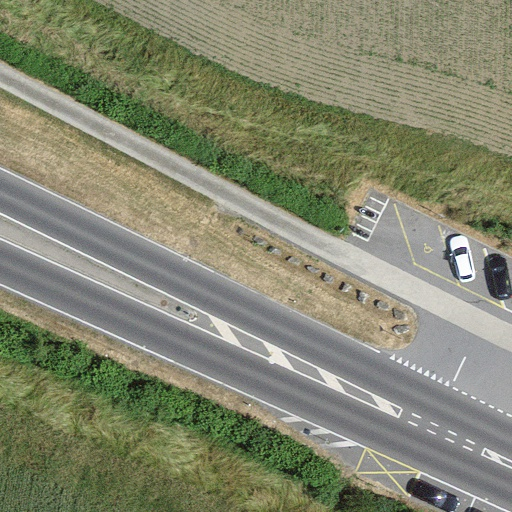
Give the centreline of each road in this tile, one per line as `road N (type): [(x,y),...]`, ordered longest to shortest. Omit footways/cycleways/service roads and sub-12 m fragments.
road 1 (secondary): [(511,441),(0,190)]
road 2 (secondary): [(0,260),(422,448),(511,480)]
road 3 (track): [(481,323),(0,73)]
